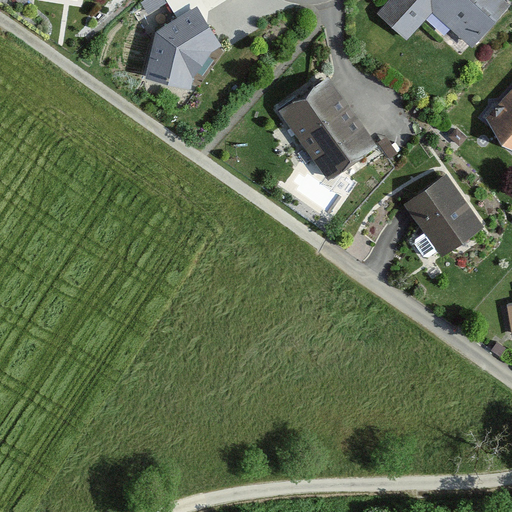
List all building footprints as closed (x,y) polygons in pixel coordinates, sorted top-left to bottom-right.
[(169,1),(167,0),(148,0),(141,6),(148,16),(169,1)] [(206,16),(232,0),(170,0),(169,1),(179,19),(200,7),(206,16)] [(473,49),(511,7),(503,0),(390,0),(376,15),(406,42),(433,13),(473,49)] [(146,84),(191,90),(195,78),(209,56),(221,46),(206,16),(200,7),(179,19),(157,34),(146,84)] [(326,183),(376,150),(327,79),(278,113),(326,183)] [(511,92),(487,120),(511,142),(511,92)] [(441,256),(482,227),(446,176),(405,205),(441,256)]
